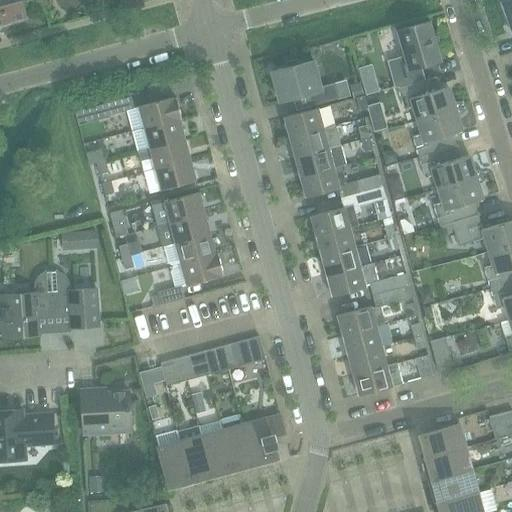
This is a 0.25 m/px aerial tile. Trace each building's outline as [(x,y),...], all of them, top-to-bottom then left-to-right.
[(0,0),(0,24),(26,18),(22,2),(28,1),(27,0),(0,0)] [(511,0),(504,0),(505,2),(502,3),(503,6),(501,6),(505,19),(508,18),(511,30),(511,0)] [(398,87),(398,89),(425,80),(422,67),(442,61),(430,22),(397,32),(404,56),(387,61),(395,88),(398,87)] [(309,95),(312,106),(339,99),(335,84),(321,87),(314,61),(299,65),(296,62),(293,61),(290,62),(288,65),(287,68),(286,68),(272,72),(280,102),(309,95)] [(413,108),(417,121),(461,108),(461,105),(461,102),(454,102),(449,87),(441,90),(440,89),(436,77),(425,80),(398,89),(405,110),(413,108)] [(356,99),(360,111),(368,109),(365,96),(356,99)] [(139,108),(134,109),(131,97),(107,103),(110,116),(127,111),(132,132),(179,119),(180,120),(182,119),(176,99),(174,99),(174,98),(139,107),(139,108)] [(413,137),(419,158),(458,146),(458,145),(456,145),(453,135),(455,134),(463,131),(458,116),(464,113),(462,110),(461,108),(417,121),(421,134),(413,137)] [(284,118),(290,138),(324,129),(318,109),(284,118)] [(179,119),(132,132),(138,152),(185,140),(180,120),(179,119)] [(290,138),(295,158),(341,145),(336,126),(324,129),(290,138)] [(358,128),(361,140),(370,138),(367,126),(358,128)] [(370,138),(361,140),(365,152),(373,150),(370,138)] [(190,160),(185,140),(138,152),(140,161),(153,158),(156,169),(190,160)] [(341,145),(295,158),(300,178),(343,166),(346,165),(341,145)] [(434,176),(438,189),(482,176),(482,173),(481,171),(475,170),(470,156),(462,158),(460,158),(457,148),(459,147),(458,146),(419,158),(425,179),(434,176)] [(93,152),(96,163),(106,161),(102,149),(93,152)] [(196,181),(190,160),(156,169),(144,173),(150,194),(196,181)] [(106,161),(96,163),(99,175),(109,172),(106,161)] [(338,189),(341,199),(383,187),(380,175),(347,184),(343,166),(300,178),(306,198),(338,189)] [(434,205),(440,226),(480,214),(479,213),(477,213),(474,203),(475,202),(484,200),(479,185),(485,181),(483,179),(482,176),(438,189),(442,203),(434,205)] [(102,184),(105,195),(114,193),(111,181),(102,184)] [(386,199),(383,187),(341,199),(343,208),(311,217),(316,237),(350,228),(351,229),(359,226),(354,208),(386,199)] [(165,202),(152,205),(158,227),(170,223),(205,214),(199,193),(165,202)] [(164,246),(164,247),(210,235),(205,214),(170,223),(158,227),(163,247),(164,246)] [(485,239),(489,252),(511,244),(511,220),(483,230),(482,225),(481,226),(478,217),(480,215),(480,214),(440,226),(440,227),(452,223),(459,246),(485,239)] [(113,226),(116,238),(126,235),(122,224),(113,226)] [(384,227),(388,239),(396,237),(393,225),(384,227)] [(316,237),(321,257),(356,248),(351,229),(350,228),(316,237)] [(85,235),(86,251),(96,250),(96,234),(85,235)] [(169,264),(174,267),(216,255),(210,235),(164,247),(169,264)] [(396,237),(388,239),(391,251),(399,249),(396,237)] [(119,247),(122,258),(131,256),(128,244),(119,247)] [(484,268),(491,289),(511,282),(511,244),(489,252),(493,265),(484,268)] [(321,257),(327,277),(361,267),(356,248),(321,257)] [(216,255),(174,267),(174,268),(171,272),(175,288),(157,293),(161,305),(185,299),(182,286),(187,285),(187,286),(222,276),(221,275),(224,275),(218,254),(216,255)] [(131,256),(122,258),(125,270),(134,267),(131,256)] [(373,263),(361,267),(327,277),(332,297),(366,288),(366,285),(370,284),(373,296),(404,288),(409,287),(406,274),(378,281),(373,263)] [(1,296),(4,338),(40,335),(38,315),(70,313),(71,328),(99,326),(96,289),(69,291),(69,286),(68,283),(67,280),(65,277),(61,274),(57,272),(57,270),(45,271),(45,273),(41,275),(38,278),(36,281),(35,285),(35,288),(35,293),(1,296)] [(505,307),(509,320),(511,319),(511,282),(491,289),(497,310),(505,307)] [(404,288),(373,296),(375,306),(337,316),(343,336),(377,327),(385,325),(381,307),(408,300),(404,288)] [(511,319),(509,320),(501,323),(511,355),(511,354),(511,319)] [(411,326),(414,338),(422,336),(419,324),(411,326)] [(382,347),(377,327),(343,336),(348,356),(382,347)] [(422,336),(414,338),(417,350),(426,348),(422,336)] [(259,337),(244,341),(250,364),(266,360),(259,337)] [(430,342),(438,370),(453,366),(445,338),(430,342)] [(244,341),(231,344),(237,367),(250,364),(244,341)] [(231,344),(218,348),(225,371),(237,367),(231,344)] [(387,366),(382,347),(348,356),(353,376),(387,366)] [(218,348),(204,351),(210,375),(225,371),(218,348)] [(204,351),(190,355),(196,378),(210,375),(204,351)] [(190,355),(176,359),(182,382),(196,378),(190,355)] [(415,359),(421,379),(433,376),(428,356),(415,359)] [(182,382),(176,359),(161,363),(167,386),(182,382)] [(397,363),(387,366),(353,376),(359,396),(403,384),(397,363)] [(81,391),(84,435),(110,433),(110,429),(131,427),(129,392),(96,394),(95,390),(81,391)] [(0,411),(0,461),(26,460),(25,446),(55,444),(52,414),(23,416),(23,410),(0,411)] [(511,410),(501,414),(507,437),(511,435),(511,410)] [(507,437),(501,414),(489,417),(495,440),(507,437)] [(254,464),(243,425),(240,415),(219,421),(233,470),(254,464)] [(285,433),(280,415),(265,419),(243,425),(254,464),(275,458),(272,447),(276,446),(273,436),(285,433)] [(233,470),(219,421),(199,426),(212,475),(233,470)] [(212,475),(199,426),(177,432),(191,481),(212,475)] [(420,436),(426,458),(465,447),(459,426),(420,436)] [(155,435),(159,448),(170,487),(191,481),(180,443),(177,432),(177,429),(155,435)] [(421,459),(427,482),(471,470),(465,447),(426,458),(421,459)] [(433,505),(439,503),(477,493),(471,470),(427,482),(433,505)] [(482,511),(477,493),(439,503),(440,511),(482,511)]
